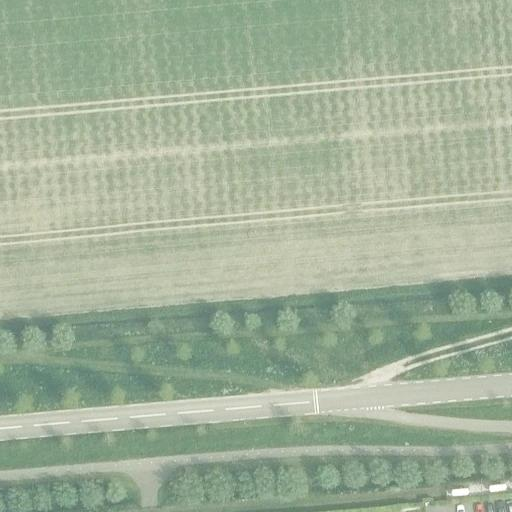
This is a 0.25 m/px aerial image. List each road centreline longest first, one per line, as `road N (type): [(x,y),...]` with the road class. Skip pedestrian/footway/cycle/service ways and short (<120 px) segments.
road 1 (secondary): [(0,430),(360,398)]
road 2 (track): [(511,333),(381,375),(360,398)]
road 3 (residential): [(511,426),(387,416),(364,409),(360,398)]
road 4 (secondary): [(360,398),(511,385)]
